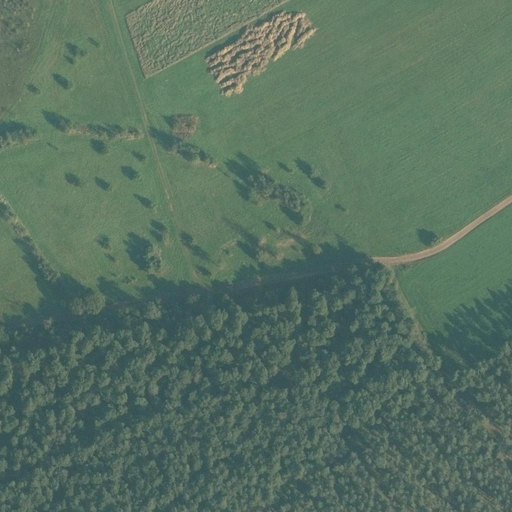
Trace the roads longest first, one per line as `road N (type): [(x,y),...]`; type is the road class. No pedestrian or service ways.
road 1 (track): [(399,282),(0,489)]
road 2 (track): [(197,294),(182,212),(109,0)]
road 3 (track): [(397,261),(410,309),(459,390),(511,440)]
road 4 (track): [(197,294),(397,261)]
road 5 (track): [(0,331),(197,294)]
road 6 (track): [(397,261),(511,199)]
